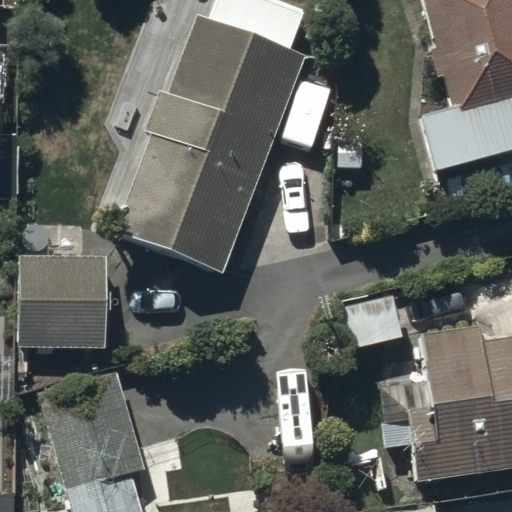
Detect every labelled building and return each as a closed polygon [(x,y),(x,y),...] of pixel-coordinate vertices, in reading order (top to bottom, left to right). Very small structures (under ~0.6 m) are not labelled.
[(168,0),(97,179),(214,226),(297,19),(248,0),(168,0)] [(511,0),(419,0),(447,108),(421,114),(434,167),(511,147),(511,0)] [(332,81),(302,71),(282,128),(312,138),(332,81)] [(16,247),(16,338),(106,338),(106,247),(16,247)] [(384,303),(397,438),(511,418),(511,293),(471,302),(469,287),(384,303)] [(72,511),(137,511),(140,511),(143,511),(131,465),(141,462),(115,362),(39,382),(72,511)] [(0,496),(0,511),(12,511),(12,496),(0,496)] [(432,511),(431,499),(351,510),(351,511),(432,511)]
